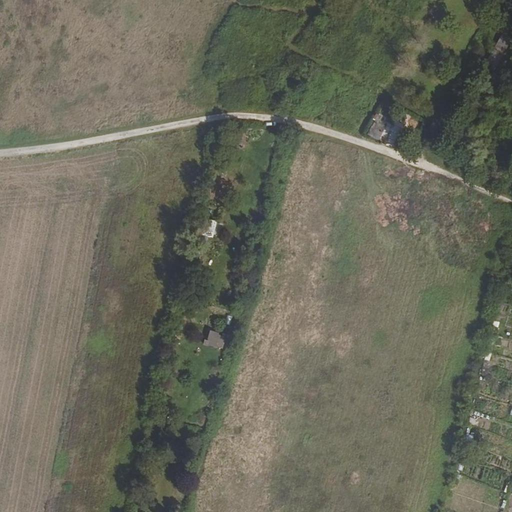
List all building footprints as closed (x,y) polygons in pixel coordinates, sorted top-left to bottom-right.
[(486,65),(506,73),(511,58),(511,38),(499,33),(486,65)] [(389,127),(379,122),(372,136),(382,140),(389,127)] [(511,184),(501,180),(498,187),(509,192),(511,184)] [(216,235),(219,220),(208,219),(206,234),(216,235)] [(222,348),(226,334),(207,330),(204,344),(222,348)] [(484,352),(482,372),(489,373),(491,353),(484,352)]
